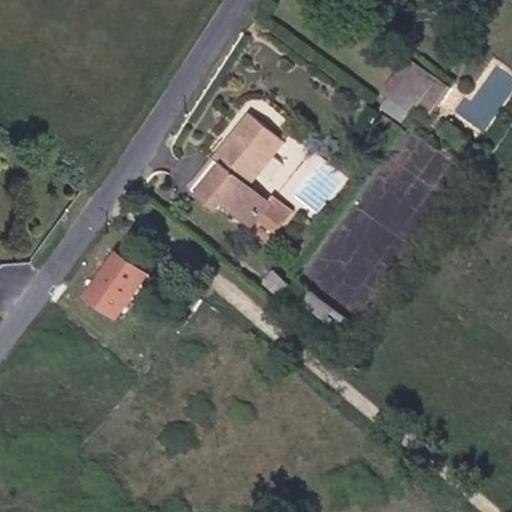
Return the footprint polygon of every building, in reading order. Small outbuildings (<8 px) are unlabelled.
[(420,95),(435,106),(449,86),(435,75),(420,95)] [(428,114),(435,106),(420,95),(414,103),(428,114)] [(246,177),(263,158),(275,144),(245,118),(230,136),(236,141),(229,149),(223,144),(206,162),(236,188),(246,177)] [(246,177),(261,190),(278,171),(263,158),(246,177)] [(206,240),(225,256),(241,239),(221,223),(206,240)] [(78,289),(106,310),(135,273),(106,254),(78,289)]
